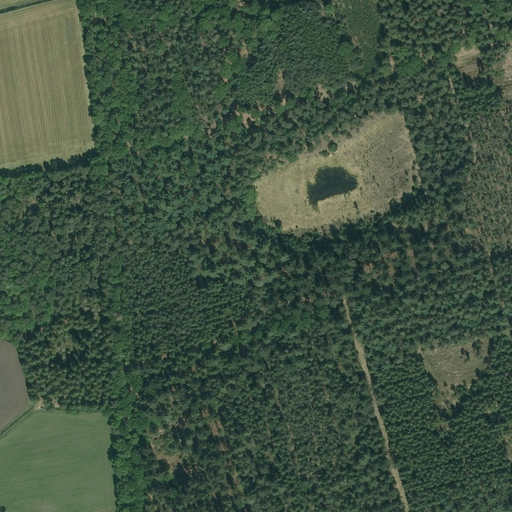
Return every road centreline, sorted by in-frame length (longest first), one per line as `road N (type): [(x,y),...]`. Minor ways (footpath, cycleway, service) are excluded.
road 1 (track): [(131,511),(104,159),(511,35)]
road 2 (track): [(0,434),(103,327),(93,262),(56,249),(28,192),(0,192)]
